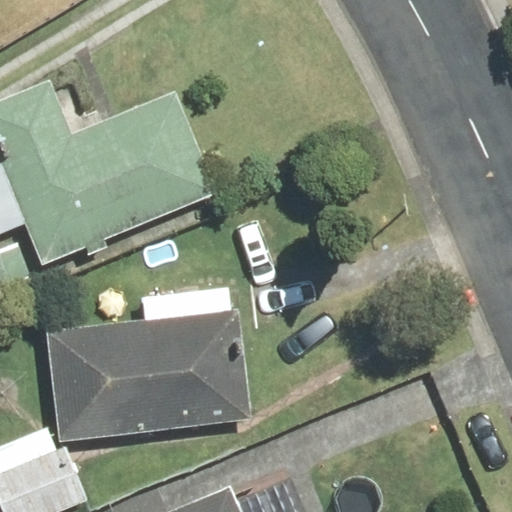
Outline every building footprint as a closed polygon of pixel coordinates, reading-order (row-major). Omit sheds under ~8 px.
[(63,64),(0,88),(0,146),(48,269),(234,196),(188,78),(84,118),(63,64)] [(247,297),(47,314),(58,434),(257,417),(247,297)] [(53,428),(0,452),(0,486),(4,485),(16,511),(73,511),(100,500),(76,448),(65,453),(53,428)] [(419,511),(436,481),(403,463),(379,509),(385,511),(419,511)] [(262,511),(249,478),(161,511),(329,511),(327,505),(308,511),(262,511)]
